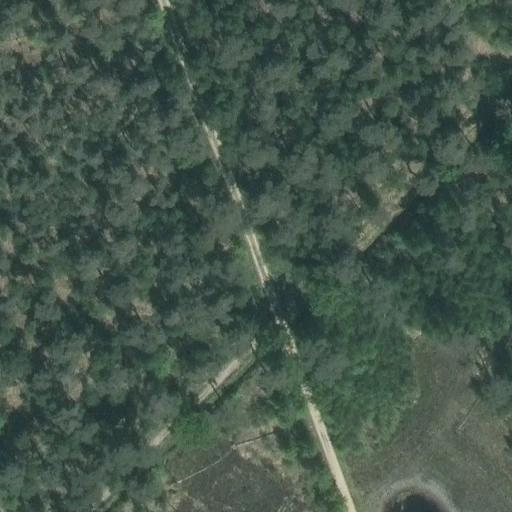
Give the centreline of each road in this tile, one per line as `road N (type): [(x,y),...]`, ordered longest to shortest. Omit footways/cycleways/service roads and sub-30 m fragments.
road 1 (track): [(163,0),(284,322)]
road 2 (track): [(284,322),(353,511)]
